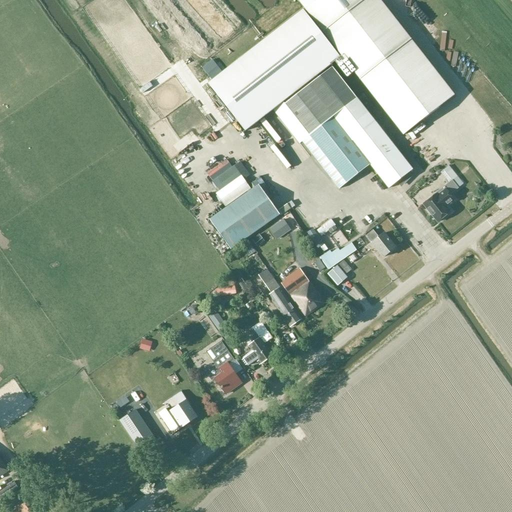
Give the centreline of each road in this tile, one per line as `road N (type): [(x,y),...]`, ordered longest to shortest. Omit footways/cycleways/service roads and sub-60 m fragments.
road 1 (tertiary): [(136,511),(511,207)]
road 2 (unknown): [(444,260),(390,202),(323,204),(249,143)]
